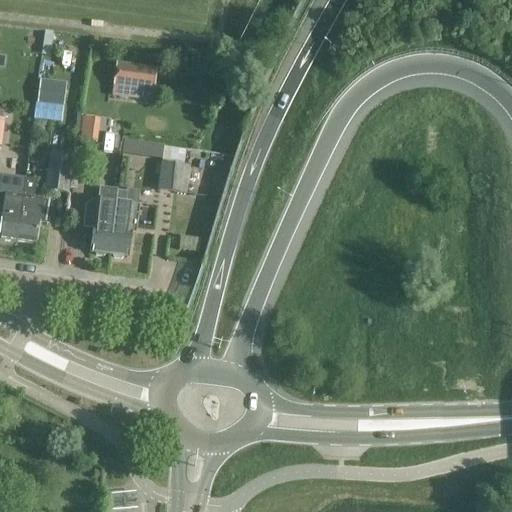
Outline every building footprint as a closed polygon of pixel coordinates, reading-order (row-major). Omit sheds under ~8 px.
[(153,92),(156,71),(116,65),(113,87),(153,92)] [(79,142),(79,144),(97,146),(100,122),(81,119),(80,133),(79,142)] [(163,149),(161,164),(158,192),(186,196),(189,168),(184,168),(186,152),(163,149)] [(72,160),(51,157),(46,192),(68,195),(72,160)] [(0,229),(0,242),(19,245),(27,181),(0,177),(0,198),(4,199),(0,229)] [(35,182),(27,181),(19,245),(35,247),(38,225),(48,226),(51,203),(33,201),(35,182)] [(90,255),(111,257),(119,193),(98,190),(97,202),(96,202),(94,229),(90,255)] [(119,193),(111,257),(127,259),(130,235),(135,236),(136,229),(139,207),(137,207),(125,205),(127,194),(119,193)] [(1,415),(0,423),(17,427),(18,418),(1,415)]
